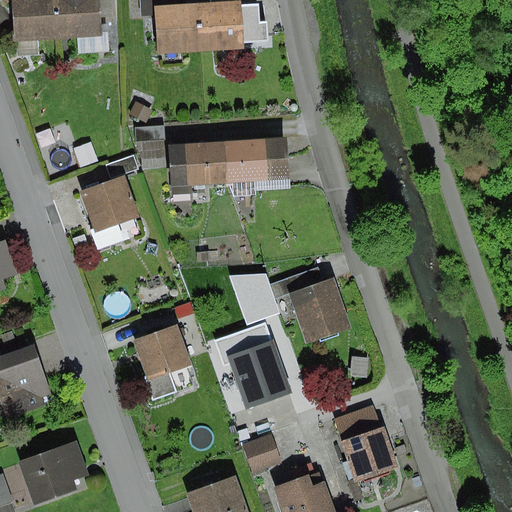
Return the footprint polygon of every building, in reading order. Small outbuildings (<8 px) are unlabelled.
[(64,38),(63,0),(11,0),(12,38),(64,38)] [(63,0),(64,38),(115,36),(112,0),(63,0)] [(239,2),(202,4),(203,53),(241,52),(239,2)] [(202,4),(166,7),(168,53),(203,53),(202,4)] [(135,103),(129,115),(146,123),(152,110),(135,103)] [(165,125),(135,128),(136,151),(140,151),(142,171),(168,169),(165,125)] [(284,137),(230,143),(234,182),(288,176),(284,137)] [(230,143),(178,146),(181,188),(234,182),(230,143)] [(97,144),(76,151),(83,170),(104,163),(97,144)] [(133,157),(106,167),(111,180),(138,170),(133,157)] [(134,178),(91,193),(105,232),(148,218),(134,178)] [(12,243),(0,246),(0,292),(27,283),(12,243)] [(249,286),(258,317),(281,310),(272,279),(249,286)] [(342,280),(297,296),(314,346),(359,330),(342,280)] [(187,329),(145,341),(156,381),(198,369),(187,329)] [(37,341),(0,356),(0,401),(1,401),(10,423),(62,401),(37,341)] [(279,343),(235,359),(253,410),(297,394),(279,343)] [(387,419),(347,433),(364,485),(405,472),(387,419)] [(274,437),(248,447),(259,475),(285,464),(274,437)] [(85,443),(29,463),(44,504),(100,483),(85,443)] [(341,511),(329,475),(284,490),(291,511),(341,511)] [(6,477),(0,479),(0,510),(16,505),(6,477)] [(255,511),(243,479),(196,496),(201,511),(255,511)]
